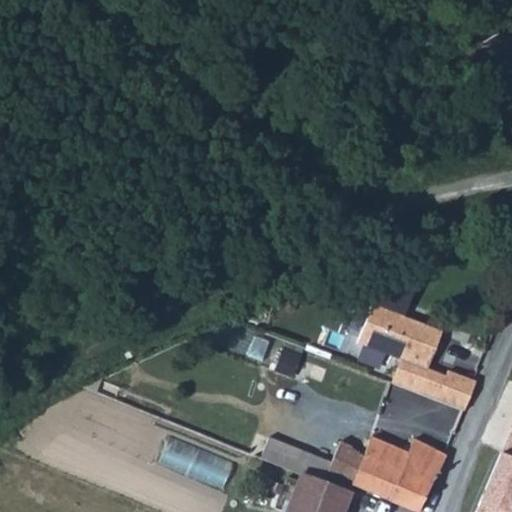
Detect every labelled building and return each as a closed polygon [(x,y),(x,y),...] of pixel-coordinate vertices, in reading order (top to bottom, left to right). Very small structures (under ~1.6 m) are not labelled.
[(357,343),(412,366),(430,361),(442,334),(394,313),(395,310),(375,301),(357,343)] [(287,378),(298,353),(277,344),(267,370),(287,378)] [(430,361),(412,366),(425,372),(426,372),(430,361)] [(425,372),(416,394),(435,402),(446,380),(426,372),(425,372)] [(464,414),(476,385),(449,374),(446,380),(435,402),(439,403),(447,407),(464,414)] [(447,407),(439,403),(437,410),(445,413),(447,407)] [(165,433),(155,459),(218,485),(229,460),(165,433)] [(362,453),(349,485),(387,501),(406,458),(405,454),(368,438),(362,453)] [(387,501),(411,511),(418,511),(426,495),(444,458),(411,439),(405,454),(406,458),(387,501)] [(326,475),(349,485),(362,453),(337,441),(326,475)] [(287,449),(279,470),(287,473),(298,478),(299,476),(315,483),(317,478),(324,460),(306,453),(305,456),(288,450),(287,449)] [(511,458),(494,452),(482,483),(511,496),(511,492),(511,458)] [(511,511),(511,496),(482,483),(470,511),(511,511)] [(330,511),(290,496),(284,511),(330,511)]
